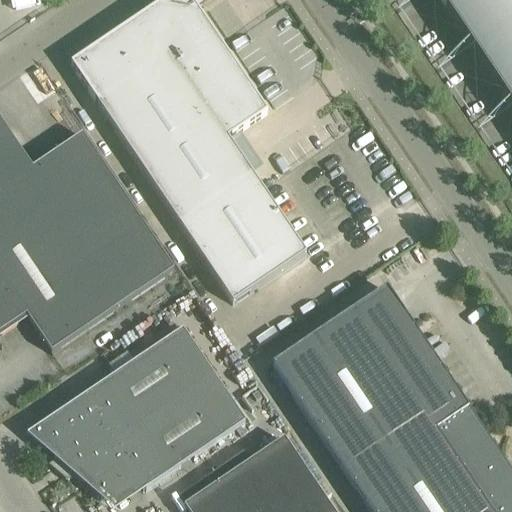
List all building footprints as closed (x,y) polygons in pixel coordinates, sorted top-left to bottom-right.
[(511,0),(439,0),(445,8),(457,0),(462,0),(511,73),(511,0)] [(228,142),(267,116),(193,7),(192,8),(193,9),(188,12),(186,12),(187,7),(173,4),(172,9),(171,9),(167,4),(168,3),(167,2),(71,68),(233,308),(307,258),(228,142)] [(0,348),(2,352),(3,351),(0,346),(0,337),(27,320),(52,357),(174,274),(82,138),(32,172),(30,168),(0,124),(0,348)] [(272,370),(368,511),(511,511),(511,480),(467,414),(468,413),(386,293),(272,370)] [(183,333),(26,439),(54,463),(48,467),(58,475),(209,373),(183,333)] [(245,426),(209,373),(58,475),(67,483),(73,479),(101,503),(136,480),(145,494),(245,426)] [(331,511),(284,442),(276,448),(247,468),(184,510),(185,511),(331,511)]
